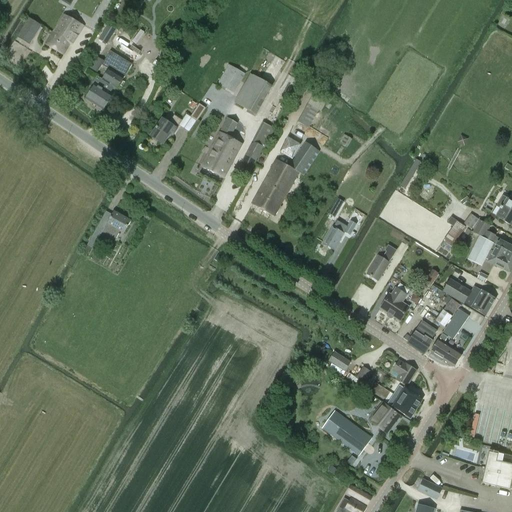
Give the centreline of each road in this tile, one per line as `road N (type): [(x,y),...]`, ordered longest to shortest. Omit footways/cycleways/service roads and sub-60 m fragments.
road 1 (tertiary): [(452,384),(0,79)]
road 2 (tertiary): [(374,511),(452,384)]
